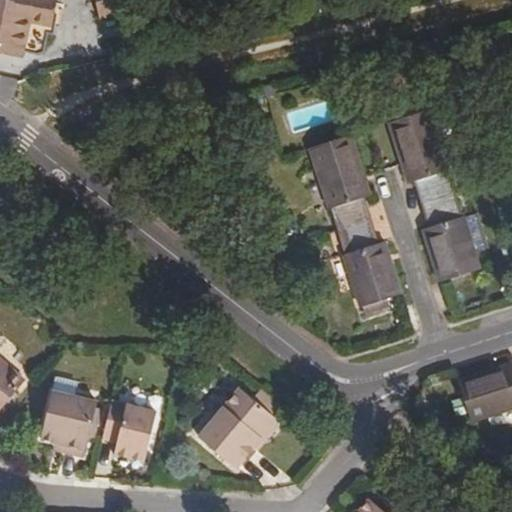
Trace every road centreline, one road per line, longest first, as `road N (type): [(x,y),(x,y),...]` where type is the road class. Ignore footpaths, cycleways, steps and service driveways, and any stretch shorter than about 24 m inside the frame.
road 1 (track): [(26,137),(81,94),(478,0)]
road 2 (residential): [(365,380),(344,381),(318,367),(0,116)]
road 3 (residential): [(0,488),(233,511)]
road 4 (residential): [(378,167),(437,353)]
road 5 (residential): [(298,511),(370,432),(365,380)]
